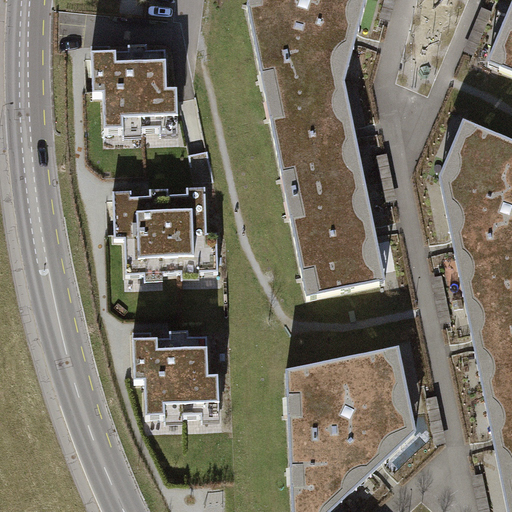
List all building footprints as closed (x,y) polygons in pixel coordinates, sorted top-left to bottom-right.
[(368,0),(250,0),(248,11),(266,102),(345,85),(368,0)] [(397,0),(386,0),(381,21),(392,24),(397,0)] [(492,13),(482,9),(463,53),(474,57),(492,13)] [(511,9),(488,68),(511,77),(511,9)] [(110,53),(92,53),(93,101),(103,101),(104,137),(124,136),(124,125),(141,124),(141,135),(161,135),(161,124),(178,123),(177,96),(167,96),(166,57),(147,58),(147,52),(128,52),(129,59),(110,59),(110,53)] [(345,85),(266,102),(286,200),(365,184),(345,85)] [(453,249),(463,297),(511,287),(511,145),(463,125),(440,183),(453,249)] [(387,156),(376,158),(386,205),(397,202),(387,156)] [(365,184),(286,200),(307,302),(386,286),(365,184)] [(132,193),(114,193),(115,241),(125,241),(126,276),(146,276),(146,265),(163,264),(163,275),(183,274),(183,264),(200,263),(200,275),(218,274),(217,235),(205,236),(204,191),(187,191),(188,197),(169,198),(169,192),(150,192),(151,199),(132,199),(132,193)] [(444,279),(433,281),(443,328),(453,326),(444,279)] [(511,287),(463,297),(483,396),(511,390),(511,287)] [(152,338),(134,339),(135,386),(145,386),(146,422),(166,421),(166,410),(183,410),(183,421),(203,420),(203,409),(220,409),(219,381),(209,381),(208,343),(190,343),(189,337),(171,338),(171,344),(153,344),(152,338)] [(399,352),(286,375),(291,491),(312,490),(320,499),(327,494),(339,508),(417,435),(399,352)] [(511,511),(511,390),(483,396),(507,511),(511,511)] [(438,399),(427,402),(437,448),(448,446),(438,399)] [(491,511),(484,477),(473,479),(479,511),(491,511)] [(312,490),(291,491),(291,511),(335,511),(339,508),(327,494),(320,499),(312,490)]
